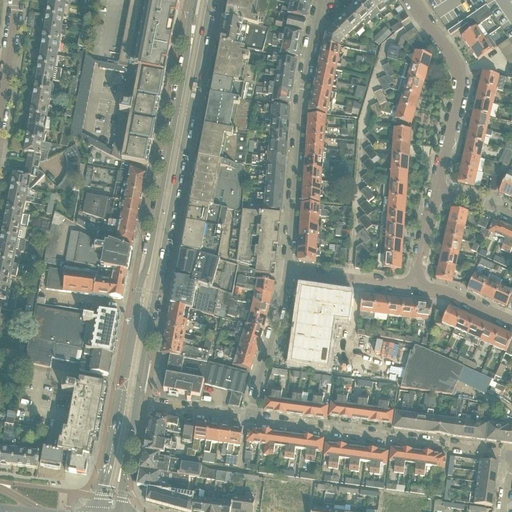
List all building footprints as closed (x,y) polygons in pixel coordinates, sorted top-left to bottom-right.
[(85,0),(83,9),(86,10),(92,11),(93,0),(85,0)] [(123,68),(128,69),(165,76),(179,0),(130,0),(117,67),(123,68)] [(228,0),(225,19),(248,24),(261,27),(262,27),(263,24),(265,18),(267,10),(268,5),(269,0),(228,0)] [(290,0),(290,4),(308,8),(309,0),(290,0)] [(361,0),(356,5),(368,17),(371,20),(379,12),(377,9),(376,9),(368,0),(361,0)] [(381,0),(368,0),(376,9),(377,9),(379,12),(386,7),(381,0)] [(395,0),(381,0),(386,7),(387,8),(397,1),(395,0)] [(47,9),(45,16),(64,19),(68,20),(70,7),(49,4),(48,9),(47,9)] [(308,8),(290,4),(289,10),(282,8),(281,13),(287,15),(287,16),(305,20),(308,8)] [(356,5),(348,13),(362,27),(363,28),(371,20),(368,17),(356,5)] [(486,6),(447,32),(450,36),(467,24),(488,10),(488,9),(486,6)] [(479,24),(492,16),(488,10),(467,24),(471,30),(461,37),(469,49),(488,36),(479,24)] [(395,18),(399,23),(400,24),(401,24),(408,18),(404,12),(395,18)] [(348,13),(340,20),(352,33),(355,35),(355,36),(356,36),(363,28),(362,27),(348,13)] [(45,16),(44,24),(45,24),(44,29),(62,32),(66,33),(66,27),(63,27),(63,21),(64,20),(64,19),(45,16)] [(265,18),(263,24),(265,24),(286,29),(292,31),(302,33),(305,21),(295,19),(288,17),(287,23),(277,20),(276,21),(274,20),(268,19),(266,18),(265,18)] [(225,20),(222,33),(226,33),(226,32),(236,34),(235,37),(250,40),(261,42),(258,51),(262,52),(264,45),(266,40),(267,33),(268,30),(262,28),(262,27),(261,27),(248,24),(225,19),(225,20)] [(340,20),(333,28),(344,40),(345,40),(346,41),(350,37),(349,36),(352,33),(340,20)] [(400,24),(399,23),(391,29),(395,34),(403,28),(401,24),(400,24)] [(325,35),(323,45),(340,48),(341,43),(344,40),(333,28),(325,35)] [(385,28),(383,30),(389,37),(391,35),(391,34),(385,28)] [(43,34),(42,40),(43,40),(43,41),(61,44),(62,37),(65,37),(66,33),(62,32),(44,29),(44,34),(43,34)] [(403,37),(407,42),(418,35),(416,31),(414,29),(406,35),(403,37)] [(383,30),(376,37),(382,43),(389,37),(383,30)] [(245,48),(258,51),(261,42),(250,40),(235,37),(236,34),(226,32),(226,33),(222,33),(220,44),(245,48)] [(273,35),(272,40),(273,40),(273,41),(299,47),(302,35),(301,35),(292,33),(285,32),(284,37),(273,35)] [(80,35),(78,46),(84,48),(87,36),(81,35),(80,35)] [(407,42),(411,48),(422,41),(418,35),(407,42)] [(496,48),(488,36),(469,49),(478,61),(486,55),(496,48)] [(382,43),(376,37),(372,41),(378,47),(382,43)] [(272,41),(271,46),(281,48),(280,55),(287,56),(297,58),(299,47),(273,41),(273,40),(272,40),(272,41)] [(497,47),(502,54),(511,46),(511,45),(508,40),(497,47)] [(41,48),(40,54),(57,57),(58,51),(59,51),(61,44),(43,41),(42,42),(41,47),(41,48)] [(415,53),(411,66),(427,71),(432,57),(428,56),(429,51),(422,41),(411,48),(415,53)] [(219,49),(214,79),(255,87),(255,83),(257,74),(259,67),(261,56),(254,55),(252,67),(247,66),(249,55),(240,53),(241,48),(230,46),(220,44),(219,49)] [(323,45),(321,56),(342,60),(343,55),(339,54),(340,48),(323,45)] [(387,58),(387,59),(396,62),(401,48),(392,45),(390,47),(387,53),(387,58)] [(511,46),(502,54),(506,60),(511,55),(511,46)] [(38,58),(37,65),(56,68),(57,57),(40,54),(40,58),(38,58)] [(321,56),(318,67),(335,71),(337,65),(341,66),(342,60),(321,56)] [(85,57),(83,68),(94,70),(95,64),(85,57)] [(263,57),(262,61),(278,64),(277,69),(295,72),(296,63),(286,61),(263,57)] [(386,76),(387,79),(389,78),(394,76),(389,64),(382,67),(386,76)] [(401,78),(407,79),(423,84),(427,71),(411,66),(405,64),(401,78)] [(37,73),(36,78),(53,81),(60,82),(62,69),(56,68),(37,65),(36,73),(37,73)] [(318,67),(316,78),(337,83),(338,78),(334,77),(335,71),(318,67)] [(113,152),(112,157),(113,158),(114,157),(122,162),(123,163),(130,166),(147,175),(147,174),(158,113),(160,104),(165,76),(128,69),(127,75),(123,97),(134,99),(133,105),(122,103),(122,107),(121,106),(113,152)] [(265,71),(264,76),(276,78),(293,81),(295,72),(277,69),(277,74),(265,71)] [(482,73),(479,87),(496,91),(499,77),(482,73)] [(384,77),(378,81),(383,92),(390,89),(389,86),(384,77)] [(35,89),(35,90),(52,93),(54,86),(53,86),(53,81),(36,78),(36,83),(35,83),(34,89),(35,89)] [(255,83),(255,87),(256,88),(263,89),(291,93),(293,81),(276,78),(274,85),(264,84),(264,85),(255,83)] [(316,78),(314,89),(331,93),(332,87),(336,88),(337,83),(316,78)] [(214,79),(210,95),(251,103),(255,88),(255,87),(214,79)] [(407,79),(403,93),(419,98),(423,84),(407,79)] [(479,87),(476,101),(492,104),(496,91),(479,87)] [(263,89),(262,95),(269,96),(268,102),(280,104),(290,105),(291,93),(263,89)] [(314,89),(311,100),(332,105),(334,100),(336,94),(331,93),(329,93),(314,89)] [(33,97),(32,103),(49,106),(57,107),(59,95),(52,93),(35,90),(34,91),(33,97)] [(362,101),(364,93),(356,91),(354,99),(362,101)] [(380,91),(374,94),(379,106),(386,102),(380,91)] [(403,93),(399,106),(415,111),(419,98),(403,93)] [(210,95),(204,127),(245,135),(245,132),(245,131),(251,103),(210,95)] [(332,105),(311,100),(309,112),(326,115),(327,110),(331,111),(332,105)] [(476,101),(473,114),(489,118),(492,104),(476,101)] [(30,107),(29,115),(47,118),(49,106),(32,103),(32,108),(30,107)] [(376,104),(370,107),(375,119),(382,116),(376,104)] [(415,111),(399,106),(395,120),(411,125),(415,111)] [(271,115),(271,122),(288,123),(289,109),(264,107),(263,114),(271,115)] [(358,117),(359,111),(352,109),(351,116),(358,117)] [(473,114),(470,128),(486,132),(489,118),(473,114)] [(29,123),(29,128),(45,130),(49,131),(51,119),(47,118),(29,115),(28,123),(29,123)] [(309,116),(308,127),(327,129),(327,124),(325,124),(325,117),(309,116)] [(263,127),(262,133),(287,135),(288,123),(271,122),(270,128),(263,127)] [(204,127),(198,158),(244,167),(244,166),(245,155),(247,140),(247,135),(245,135),(204,127)] [(308,127),(307,138),(324,139),(324,133),(327,133),(327,129),(308,127)] [(27,139),(27,140),(45,143),(46,136),(45,135),(45,130),(29,128),(28,133),(27,133),(26,139),(27,139)] [(470,128),(467,141),(483,145),(485,138),(491,139),(492,133),(486,132),(470,128)] [(394,129),(393,143),(410,145),(411,131),(394,129)] [(245,132),(245,135),(247,135),(247,140),(253,140),(253,132),(248,132),(245,131),(245,132)] [(71,132),(71,136),(83,142),(84,135),(82,134),(71,132)] [(364,137),(373,147),(379,142),(370,132),(364,137)] [(269,139),(269,144),(287,145),(287,135),(262,133),(262,138),(269,139)] [(307,138),(306,149),(325,150),(326,146),(323,145),(324,139),(307,138)] [(25,147),(24,153),(29,154),(27,161),(40,163),(43,163),(46,161),(48,152),(46,152),(47,144),(44,144),(45,143),(27,140),(26,141),(25,147)] [(467,141),(464,155),(480,159),(483,145),(467,141)] [(393,143),(392,157),(409,159),(410,145),(393,143)] [(261,149),(260,155),(286,157),(287,145),(269,144),(269,149),(261,149)] [(63,153),(66,159),(79,155),(75,146),(63,153)] [(363,151),(372,161),(377,156),(369,146),(363,151)] [(306,149),(305,159),(322,161),(328,161),(329,150),(325,150),(306,149)] [(511,151),(505,150),(502,155),(506,157),(503,163),(507,165),(510,159),(511,155),(511,151)] [(66,159),(67,165),(81,164),(79,155),(66,159)] [(245,155),(244,166),(251,166),(252,156),(245,155)] [(268,162),(267,168),(285,169),(286,157),(260,155),(260,162),(268,162)] [(464,155),(460,169),(477,172),(480,159),(464,155)] [(392,157),(391,171),(407,173),(409,159),(392,157)] [(198,158),(190,204),(239,213),(240,213),(240,212),(239,212),(239,209),(244,167),(198,158)] [(305,159),(305,170),(324,171),(324,167),(322,167),(322,161),(305,159)] [(362,165),(371,175),(376,170),(368,160),(362,165)] [(13,180),(12,185),(12,187),(28,190),(30,191),(44,176),(42,173),(38,172),(40,163),(27,161),(26,170),(25,176),(14,174),(13,180)] [(118,173),(117,178),(145,184),(147,175),(130,166),(123,163),(122,162),(120,173),(118,173)] [(507,165),(503,163),(499,172),(504,174),(507,165)] [(67,165),(67,171),(80,174),(81,164),(67,165)] [(87,167),(84,187),(90,188),(94,168),(87,167)] [(259,173),(259,178),(284,180),(285,169),(267,168),(267,173),(259,173)] [(477,172),(460,169),(457,182),(474,186),(477,172)] [(305,170),(304,181),(321,182),(321,176),(324,176),(324,171),(305,170)] [(67,171),(65,178),(78,183),(80,174),(67,171)] [(391,171),(390,185),(406,187),(407,173),(391,171)] [(361,179),(370,189),(375,184),(367,174),(361,179)] [(489,190),(496,191),(502,178),(492,176),(489,190)] [(499,192),(511,198),(511,197),(511,179),(506,176),(499,192)] [(65,178),(62,183),(73,191),(78,183),(65,178)] [(117,180),(115,189),(122,191),(143,195),(145,184),(117,178),(117,180)] [(266,184),(265,190),(283,191),(284,180),(259,178),(258,183),(266,184)] [(304,181),(303,191),(322,193),(323,189),(320,188),(321,182),(304,181)] [(73,191),(62,183),(58,188),(66,198),(73,191)] [(406,187),(390,185),(385,185),(384,199),(388,199),(405,201),(406,187)] [(10,194),(9,199),(25,202),(26,202),(30,203),(31,202),(31,201),(33,202),(33,199),(29,198),(30,192),(30,191),(28,190),(12,187),(12,188),(11,188),(10,193),(10,194)] [(360,193),(369,203),(374,198),(366,188),(360,193)] [(80,206),(78,212),(91,217),(102,220),(104,220),(105,215),(115,217),(116,212),(139,216),(143,195),(122,191),(115,189),(114,194),(114,195),(113,200),(108,199),(106,199),(82,194),(81,200),(85,201),(84,207),(80,206)] [(257,195),(257,200),(282,202),(283,191),(265,190),(265,196),(257,195)] [(322,193),(303,191),(302,202),(319,204),(320,197),(322,197),(322,193)] [(350,198),(339,197),(338,204),(350,205),(350,198)] [(7,204),(6,211),(24,215),(25,207),(26,204),(26,202),(25,202),(9,199),(8,204),(7,204)] [(388,199),(387,213),(404,215),(405,201),(388,199)] [(257,200),(256,206),(265,207),(264,212),(272,212),(281,213),(282,202),(257,200)] [(359,207),(368,217),(373,212),(365,202),(359,207)] [(190,204),(181,250),(198,254),(198,255),(232,266),(239,213),(190,204)] [(302,204),(301,216),(319,217),(329,218),(329,215),(326,212),(323,211),(324,206),(302,204)] [(451,210),(448,223),(464,227),(467,213),(451,210)] [(5,219),(4,224),(27,228),(29,216),(27,215),(24,215),(6,211),(4,219),(5,219)] [(104,221),(137,227),(139,216),(116,212),(115,217),(105,215),(104,220),(104,221)] [(239,213),(232,266),(256,273),(255,276),(270,277),(271,267),(275,268),(275,267),(276,259),(276,257),(277,247),(279,236),(280,227),(281,216),(261,214),(240,212),(240,213),(239,213)] [(387,213),(386,227),(403,229),(404,215),(387,213)] [(490,219),(483,215),(478,226),(485,230),(490,219)] [(301,216),(300,227),(322,229),(322,223),(318,223),(319,217),(301,216)] [(364,216),(358,221),(366,231),(372,226),(364,216)] [(86,224),(84,229),(98,237),(111,243),(115,244),(115,245),(116,245),(116,246),(117,246),(117,245),(123,248),(123,249),(124,249),(124,248),(131,251),(130,252),(132,252),(137,227),(104,221),(104,220),(102,220),(91,217),(90,222),(103,226),(102,231),(101,231),(86,224)] [(77,219),(76,224),(84,229),(86,224),(77,219)] [(486,237),(486,238),(488,239),(490,234),(500,238),(505,226),(498,223),(497,224),(493,222),(489,231),(486,237)] [(448,223),(445,237),(461,241),(464,227),(448,223)] [(2,235),(2,236),(20,239),(25,240),(27,228),(4,224),(3,229),(2,235)] [(500,250),(505,252),(511,236),(511,228),(505,226),(500,238),(505,241),(500,250)] [(300,227),(300,239),(324,241),(324,235),(322,234),(322,229),(300,227)] [(381,227),(380,241),(385,241),(402,243),(403,229),(386,227),(381,227)] [(482,228),(480,234),(482,234),(486,236),(486,237),(489,231),(485,230),(482,228)] [(357,235),(365,245),(371,240),(362,230),(357,235)] [(72,232),(66,261),(98,267),(115,271),(128,273),(128,272),(127,272),(128,268),(129,267),(128,266),(129,262),(130,262),(132,252),(130,252),(131,251),(124,248),(124,249),(123,249),(123,248),(117,245),(117,246),(116,246),(116,245),(115,245),(115,244),(111,243),(110,249),(109,249),(109,248),(96,246),(97,243),(80,234),(72,232)] [(1,243),(0,246),(0,248),(21,253),(23,253),(26,241),(25,240),(20,239),(2,236),(2,237),(1,237),(0,243),(1,243)] [(445,237),(442,251),(458,254),(461,241),(445,237)] [(300,239),(299,250),(320,252),(320,246),(324,247),(324,241),(300,239)] [(379,255),(384,255),(401,257),(402,243),(385,241),(380,241),(379,255)] [(356,249),(356,254),(359,254),(364,259),(370,254),(362,244),(356,249)] [(0,261),(14,264),(15,257),(20,258),(21,253),(0,248),(0,261)] [(176,277),(185,279),(191,280),(191,283),(228,295),(232,296),(237,274),(254,278),(255,273),(232,266),(198,255),(198,254),(181,250),(176,277)] [(320,252),(299,250),(298,262),(315,264),(316,257),(320,257),(320,252)] [(480,250),(478,255),(479,255),(485,258),(487,253),(480,250)] [(442,251),(439,264),(455,268),(458,254),(442,251)] [(354,268),(354,269),(362,270),(362,269),(363,260),(364,259),(359,254),(356,254),(354,268)] [(401,257),(384,255),(383,269),(400,271),(401,257)] [(495,257),(493,262),(500,265),(502,260),(495,257)] [(45,258),(44,264),(60,267),(61,261),(45,258)] [(481,260),(478,265),(491,271),(492,270),(494,266),(494,265),(481,260)] [(502,260),(500,265),(507,268),(509,263),(502,260)] [(0,261),(0,274),(11,277),(16,278),(18,266),(14,265),(14,264),(0,261)] [(455,268),(439,264),(436,278),(452,282),(455,268)] [(469,264),(466,271),(471,273),(474,266),(469,264)] [(49,269),(46,290),(51,291),(60,292),(61,292),(110,298),(120,300),(123,298),(128,273),(115,271),(98,267),(96,275),(53,270),(50,269),(49,269)] [(471,273),(466,271),(463,278),(468,280),(471,273)] [(0,287),(10,289),(11,281),(11,277),(0,274),(0,287)] [(467,290),(480,296),(487,281),(474,275),(467,290)] [(480,296),(493,302),(500,286),(502,281),(490,275),(487,281),(480,296)] [(176,277),(171,305),(199,313),(224,319),(228,295),(191,283),(191,280),(185,279),(176,277)] [(255,290),(255,292),(272,296),(274,284),(257,281),(257,280),(240,277),(239,277),(238,278),(238,279),(236,289),(242,290),(242,288),(255,290)] [(500,286),(493,302),(506,308),(510,298),(511,299),(511,289),(505,289),(500,286)] [(0,309),(2,310),(5,311),(12,313),(13,312),(14,312),(16,303),(12,302),(14,290),(10,289),(0,287),(0,309)] [(301,290),(291,365),(328,370),(335,321),(350,324),(353,297),(327,293),(327,296),(319,295),(320,292),(315,292),(301,290)] [(255,292),(252,305),(269,308),(269,307),(272,296),(255,292)] [(373,321),(374,315),(376,298),(362,296),(359,319),(373,321)] [(374,315),(388,317),(390,300),(376,298),(374,315)] [(388,317),(402,319),(404,302),(390,300),(388,317)] [(402,319),(416,320),(418,303),(404,302),(402,319)] [(418,303),(416,320),(430,322),(432,305),(418,303)] [(171,305),(168,319),(188,323),(194,324),(197,325),(199,313),(171,305)] [(252,305),(250,315),(266,319),(269,308),(252,305)] [(35,307),(29,338),(112,355),(113,348),(114,348),(113,347),(114,341),(115,340),(116,333),(116,332),(117,325),(118,325),(120,316),(95,313),(98,314),(97,319),(35,307)] [(454,329),(455,330),(462,314),(448,308),(446,313),(436,312),(434,324),(441,325),(442,324),(454,329)] [(454,329),(452,335),(465,341),(467,335),(474,320),(462,314),(455,330),(454,329)] [(250,315),(247,325),(263,330),(266,319),(250,315)] [(168,319),(166,330),(186,334),(188,323),(168,319)] [(478,346),(480,341),(487,326),(474,320),(467,335),(474,338),(472,344),(478,346)] [(236,330),(235,333),(242,336),(243,336),(258,340),(258,341),(259,340),(260,337),(261,336),(263,330),(247,325),(245,325),(238,323),(236,330)] [(480,341),(493,347),(500,331),(487,326),(480,341)] [(166,330),(164,341),(165,342),(192,348),(193,343),(184,341),(186,334),(166,330)] [(505,354),(508,348),(511,338),(511,336),(500,331),(493,347),(505,352),(505,354)] [(242,336),(239,345),(255,351),(256,350),(257,350),(258,346),(257,345),(258,341),(242,336)] [(29,347),(25,363),(42,367),(51,369),(51,366),(53,359),(74,364),(81,365),(80,370),(80,371),(99,375),(109,377),(112,355),(85,350),(71,348),(39,340),(29,338),(29,340),(28,347),(29,347)] [(163,348),(161,355),(162,355),(168,356),(181,358),(207,363),(208,358),(210,352),(192,348),(165,342),(164,347),(163,348)] [(387,343),(378,374),(401,381),(409,349),(387,343)] [(217,347),(216,350),(224,352),(230,354),(236,356),(252,361),(253,357),(255,356),(256,353),(255,351),(239,345),(237,350),(231,349),(231,350),(217,347)] [(400,388),(451,395),(456,384),(464,368),(423,349),(416,346),(412,352),(410,352),(400,388)] [(434,347),(432,351),(443,356),(444,352),(434,347)] [(224,354),(223,356),(229,358),(228,359),(234,361),(232,366),(241,368),(250,371),(252,366),(251,364),(252,361),(236,356),(230,354),(224,352),(224,353),(224,354)] [(451,354),(448,358),(455,362),(458,357),(451,354)] [(181,358),(162,355),(168,356),(163,383),(164,382),(165,382),(164,391),(170,392),(169,395),(178,397),(178,394),(188,396),(187,401),(191,401),(191,400),(199,401),(203,384),(232,392),(229,400),(240,402),(247,373),(209,363),(208,363),(181,358)] [(460,358),(457,363),(468,367),(471,363),(460,358)] [(500,365),(498,370),(503,373),(506,367),(500,365)] [(492,381),(464,368),(456,384),(484,397),(492,381)] [(495,376),(501,379),(503,373),(498,370),(495,376)] [(59,444),(58,452),(69,454),(89,457),(92,440),(96,440),(106,386),(96,384),(80,381),(79,387),(63,384),(62,391),(77,394),(70,434),(66,434),(64,445),(59,444)] [(494,388),(503,393),(505,389),(496,385),(494,388)] [(263,412),(274,413),(277,389),(272,389),(271,399),(265,399),(263,412)] [(274,413),(284,414),(286,401),(281,400),(282,390),(277,389),(274,413)] [(286,401),(284,414),(295,416),(298,392),(293,391),(292,395),(292,396),(291,401),(286,401)] [(295,416),(305,417),(307,404),(302,403),(303,392),(298,392),(295,416)] [(331,406),(329,416),(340,418),(343,395),(343,393),(338,393),(336,404),(331,403),(331,406)] [(343,395),(340,418),(350,419),(352,406),(346,405),(348,394),(343,393),(343,395)] [(408,399),(404,430),(415,431),(418,410),(412,410),(415,393),(409,393),(409,396),(409,399),(408,399)] [(305,417),(315,418),(319,394),(313,394),(312,404),(307,404),(305,417)] [(319,394),(315,418),(326,420),(328,406),(322,406),(324,395),(319,394)] [(395,419),(394,428),(404,430),(408,399),(409,399),(409,396),(404,395),(403,399),(401,414),(396,413),(395,419)] [(418,410),(415,431),(425,433),(430,398),(430,395),(425,395),(423,411),(418,410)] [(352,406),(350,419),(361,420),(364,397),(364,396),(359,396),(357,406),(357,407),(352,406)] [(364,397),(361,420),(371,422),(373,409),(367,408),(367,407),(368,397),(364,396),(364,397)] [(373,409),(371,422),(381,423),(384,400),(384,399),(379,398),(378,409),(377,409),(373,409)] [(430,398),(425,433),(435,434),(437,418),(432,418),(433,413),(433,412),(435,398),(430,398)] [(384,400),(381,423),(392,424),(393,414),(393,412),(388,411),(388,410),(389,400),(384,399),(384,400)] [(456,410),(453,436),(463,438),(465,422),(466,416),(461,416),(462,408),(462,406),(463,401),(458,401),(456,410)] [(437,418),(435,434),(453,436),(456,410),(452,410),(451,410),(450,420),(444,419),(439,419),(438,419),(437,418)] [(463,438),(473,439),(477,413),(473,412),(472,412),(471,417),(470,423),(465,422),(463,438)] [(477,413),(473,439),(484,441),(487,425),(481,424),(482,414),(481,413),(477,413)] [(149,418),(148,428),(166,431),(184,435),(186,422),(152,416),(149,418)] [(184,435),(182,443),(192,444),(195,423),(186,422),(184,435)] [(192,450),(192,451),(195,452),(198,452),(200,442),(207,443),(209,425),(197,424),(192,450)] [(486,441),(499,443),(501,426),(489,424),(486,441)] [(211,443),(218,444),(220,427),(209,425),(207,443),(205,453),(210,454),(211,443)] [(501,426),(499,443),(511,444),(511,428),(508,428),(508,427),(501,426)] [(221,456),(227,456),(231,429),(220,427),(218,444),(222,445),(221,456)] [(146,439),(174,444),(175,439),(165,437),(166,431),(148,428),(146,439)] [(231,429),(227,456),(232,457),(233,446),(240,447),(242,430),(231,429)] [(246,441),(245,449),(248,449),(248,448),(248,447),(249,444),(259,445),(261,431),(252,430),(252,432),(248,431),(246,441)] [(261,431),(259,445),(262,445),(264,446),(265,446),(263,456),(268,457),(271,432),(261,431)] [(275,447),(280,448),(281,434),(271,432),(268,457),(273,457),(275,447)] [(283,459),(289,459),(292,435),(281,434),(280,448),(285,448),(283,459)] [(295,450),(301,451),(303,437),(292,435),(289,459),(294,460),(295,450)] [(304,461),(310,462),(313,438),(303,437),(301,451),(306,451),(304,461)] [(313,438),(310,462),(315,463),(316,452),(322,453),(323,439),(313,438)] [(146,439),(144,450),(164,453),(165,449),(175,450),(176,445),(174,444),(146,439)] [(7,465),(12,466),(14,450),(16,442),(3,440),(2,448),(0,461),(0,463),(1,464),(1,465),(7,465)] [(324,454),(324,458),(326,458),(327,458),(329,458),(327,469),(333,469),(336,445),(325,444),(324,454)] [(339,460),(344,460),(346,447),(336,445),(333,469),(338,470),(339,460)] [(348,471),(353,472),(357,448),(346,447),(344,460),(350,461),(348,471)] [(360,462),(365,463),(367,449),(357,448),(353,472),(358,473),(360,462)] [(393,473),(398,474),(401,450),(391,448),(389,462),(394,463),(393,473)] [(62,463),(67,464),(69,454),(58,452),(44,449),(41,467),(60,471),(62,463)] [(369,474),(374,475),(377,451),(367,449),(365,463),(370,464),(369,474)] [(24,467),(25,467),(27,452),(14,450),(12,466),(18,466),(18,467),(24,468),(24,467)] [(144,450),(142,458),(181,465),(181,464),(182,461),(171,459),(172,455),(164,454),(164,453),(144,450)] [(405,464),(410,465),(412,451),(401,450),(398,474),(403,474),(405,464)] [(377,451),(374,475),(379,476),(380,465),(386,466),(388,452),(377,451)] [(414,476),(419,476),(422,452),(412,451),(410,465),(416,465),(414,476)] [(27,452),(25,467),(26,467),(26,468),(32,469),(32,468),(37,469),(39,453),(27,452)] [(422,452),(419,476),(424,477),(425,467),(431,467),(433,454),(422,452)] [(204,453),(203,462),(214,464),(215,455),(210,454),(205,453),(204,453)] [(69,454),(67,464),(65,472),(77,474),(86,475),(90,457),(89,457),(69,454)] [(433,454),(431,467),(441,469),(441,472),(441,473),(441,474),(443,475),(444,467),(446,457),(441,457),(441,455),(433,454)] [(227,456),(226,465),(236,467),(237,458),(232,457),(227,456)] [(142,458),(140,470),(189,477),(199,478),(201,466),(181,464),(181,465),(142,458)] [(480,461),(479,472),(496,475),(498,464),(480,461)] [(201,466),(199,478),(206,479),(207,470),(201,466)] [(140,470),(137,486),(148,487),(148,489),(170,493),(181,495),(187,495),(189,477),(140,470)] [(207,470),(206,479),(215,481),(217,472),(209,471),(207,470)] [(215,481),(215,482),(225,483),(226,473),(217,472),(215,481)] [(479,472),(477,483),(495,485),(496,475),(479,472)] [(226,473),(225,483),(234,484),(235,475),(235,474),(226,473)] [(477,483),(476,493),(493,496),(495,485),(477,483)] [(325,491),(325,493),(336,495),(336,490),(336,489),(336,488),(334,488),(326,487),(325,491)] [(146,502),(168,508),(170,493),(148,489),(146,502)] [(193,497),(191,511),(201,511),(203,499),(204,493),(194,491),(193,497)] [(168,508),(179,511),(181,495),(170,493),(168,508)] [(201,511),(211,511),(214,494),(209,493),(208,500),(203,499),(201,511)] [(493,496),(476,493),(474,505),(492,507),(493,496)] [(211,511),(220,511),(223,498),(218,497),(219,494),(214,494),(211,511)] [(179,511),(180,511),(191,511),(193,497),(181,495),(179,511)] [(223,498),(220,511),(230,511),(232,498),(233,496),(228,496),(227,498),(223,498)] [(241,511),(243,500),(232,498),(230,511),(241,511)] [(243,500),(241,511),(252,511),(253,509),(254,501),(243,500)] [(261,500),(259,511),(305,511),(307,506),(261,500)]
